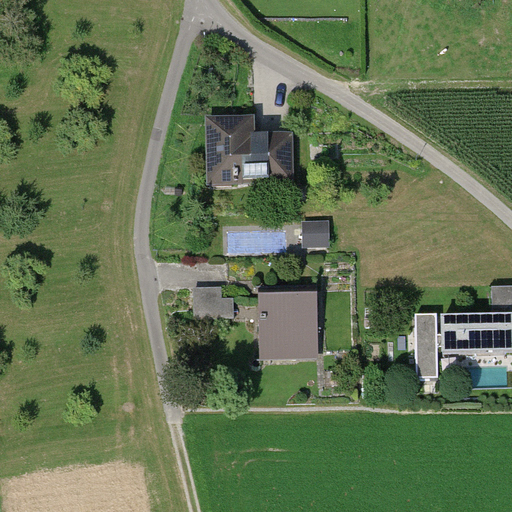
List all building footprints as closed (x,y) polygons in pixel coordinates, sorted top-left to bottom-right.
[(251,124),(205,125),(207,185),(292,182),(291,139),(252,141),(251,124)] [(331,222),(302,222),(302,250),(331,250),(331,222)] [(220,288),(192,289),(194,322),(222,320),(220,288)] [(497,320),(441,320),(441,349),(511,348),(511,290),(497,291),(497,320)] [(317,299),(259,301),(261,359),(319,357),(317,299)] [(438,314),(416,315),(417,379),(440,379),(438,314)]
